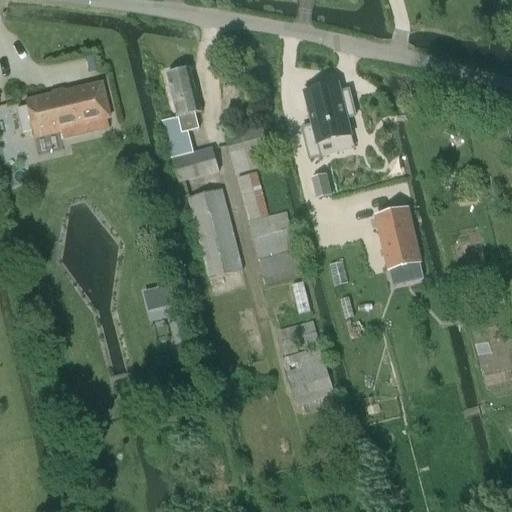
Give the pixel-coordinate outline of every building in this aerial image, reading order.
[(190,71),(166,77),(177,119),(163,123),(172,160),(194,155),(188,133),(199,130),(195,115),(200,113),(190,71)] [(21,134),(32,132),(33,137),(109,120),(101,84),(25,102),(26,108),(15,110),(21,134)] [(312,126),(301,129),(309,161),(321,158),(318,145),(351,137),(347,119),(356,117),(349,91),(340,93),(338,85),(304,94),(312,126)] [(225,138),(235,177),(273,166),(262,127),(225,138)] [(180,184),(219,173),(213,150),(173,161),(180,184)] [(249,223),(268,217),(256,174),(237,179),(249,223)] [(326,177),(312,180),(317,200),(331,197),(326,177)] [(209,281),(242,272),(221,191),(188,200),(209,281)] [(408,209),(375,217),(381,244),(388,272),(421,264),(408,209)] [(287,215),(248,225),(262,279),(264,288),(302,278),(300,269),(301,269),(287,215)] [(164,289),(146,293),(151,313),(169,308),(174,307),(169,288),(164,289)] [(284,358),(298,354),(295,344),(298,343),(300,352),(319,347),(313,323),(277,333),(284,358)] [(282,361),(297,410),(300,409),(303,417),(337,406),(334,397),(318,350),(282,361)] [(368,428),(400,419),(393,394),(361,402),(368,428)] [(330,453),(312,457),(314,464),(315,471),(344,465),(341,451),(330,453)]
